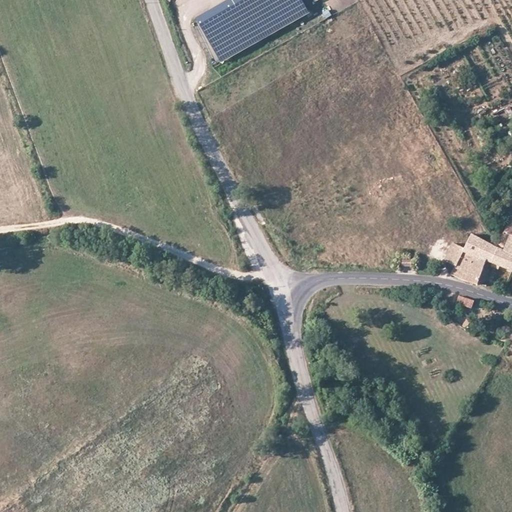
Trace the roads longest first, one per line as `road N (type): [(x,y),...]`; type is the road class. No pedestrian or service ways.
road 1 (unclassified): [(149,0),(213,164),(294,299)]
road 2 (track): [(0,229),(100,223),(217,269),(243,276),(272,270)]
road 3 (tertiary): [(294,299),(316,280),(371,278),(445,284),(511,304)]
road 4 (tertiary): [(294,299),(301,382),(343,511)]
